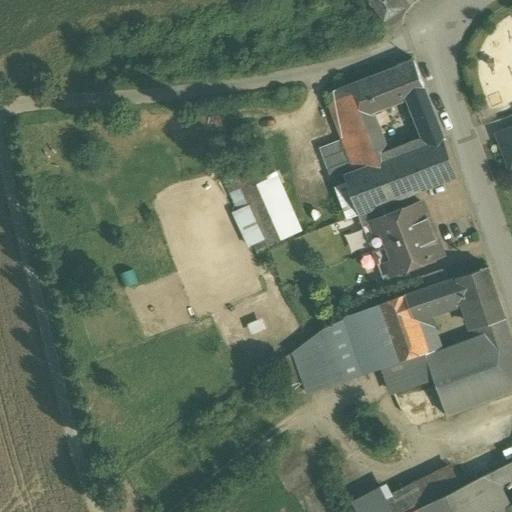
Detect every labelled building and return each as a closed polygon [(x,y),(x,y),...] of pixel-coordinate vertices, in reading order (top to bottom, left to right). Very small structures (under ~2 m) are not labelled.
[(397,0),(367,0),(384,23),(404,9),(397,0)] [(414,61),(367,79),(378,106),(409,94),(424,88),(414,61)] [(374,115),(368,109),(378,106),(367,79),(326,95),(356,172),(345,176),(360,214),(383,205),(417,192),(402,155),(391,159),(374,115)] [(424,88),(409,94),(415,111),(431,105),(424,88)] [(428,145),(402,155),(417,192),(458,177),(444,139),(431,105),(415,111),(428,145)] [(511,130),(498,135),(511,169),(511,168),(511,130)] [(253,253),(303,231),(269,151),(219,172),(253,253)] [(387,217),(363,226),(373,252),(433,229),(423,203),(387,217)] [(360,214),(359,215),(363,226),(387,217),(383,205),(360,214)] [(433,229),(373,252),(383,277),(407,268),(442,254),(433,229)] [(488,267),(447,281),(454,302),(466,298),(471,312),(500,302),(488,267)] [(407,268),(383,277),(387,288),(411,279),(407,268)] [(447,281),(406,295),(415,318),(440,310),(439,307),(454,302),(447,281)] [(406,295),(381,303),(382,305),(347,316),(292,353),(306,394),(404,358),(426,351),(415,318),(406,295)] [(500,302),(471,312),(476,327),(504,313),(500,302)] [(511,338),(504,313),(476,327),(480,339),(487,362),(499,395),(511,391),(511,338)] [(480,339),(428,356),(436,379),(487,362),(480,339)] [(426,351),(404,358),(420,405),(442,396),(436,379),(428,356),(426,351)] [(499,395),(487,362),(436,379),(442,396),(448,414),(499,395)] [(511,462),(506,465),(491,473),(497,486),(511,477),(511,462)] [(351,501),(356,511),(413,511),(426,506),(461,488),(450,466),(393,494),(388,483),(351,501)] [(461,488),(426,506),(429,511),(510,511),(509,510),(497,486),(491,473),(461,488)]
